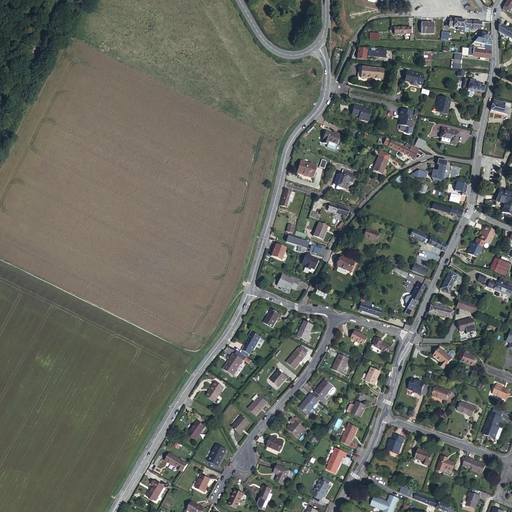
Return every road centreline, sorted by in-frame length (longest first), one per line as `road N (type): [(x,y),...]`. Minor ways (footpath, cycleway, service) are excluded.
road 1 (track): [(247,290),(229,302),(202,345),(184,353),(0,262)]
road 2 (tertiary): [(114,511),(247,290)]
road 3 (residential): [(476,164),(437,156),(400,170),(342,230),(298,308)]
road 4 (residential): [(335,314),(317,358),(239,451),(213,499)]
road 5 (tertiary): [(247,290),(285,151),(325,86)]
road 6 (residential): [(489,13),(365,21),(325,86)]
road 7 (residential): [(476,164),(493,79),(494,13)]
road 8 (residential): [(411,336),(468,210)]
road 9 (residential): [(381,417),(507,461)]
road 10 (track): [(65,0),(0,112)]
